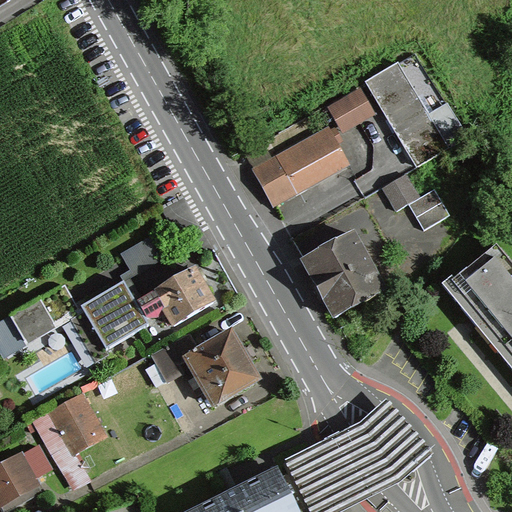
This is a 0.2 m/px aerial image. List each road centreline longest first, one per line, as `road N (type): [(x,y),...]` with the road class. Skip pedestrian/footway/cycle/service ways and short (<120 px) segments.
road 1 (secondary): [(110,0),(330,389)]
road 2 (secondary): [(445,511),(411,441),(375,408),(330,389)]
road 3 (secondary): [(330,389),(403,511)]
